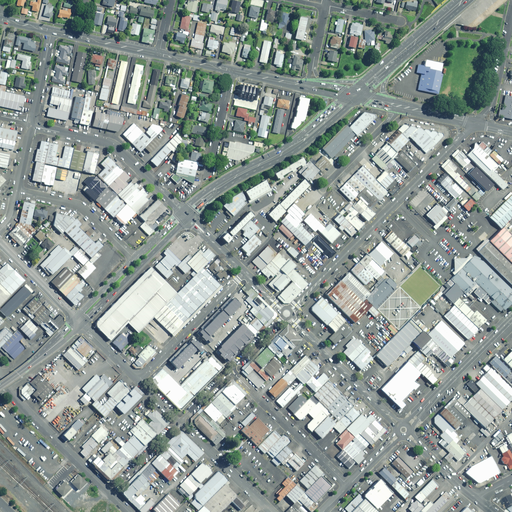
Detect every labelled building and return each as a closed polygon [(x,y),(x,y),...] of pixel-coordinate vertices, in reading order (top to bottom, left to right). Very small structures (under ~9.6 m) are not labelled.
[(41,0),(37,0),(37,1),(31,0),(30,5),(33,6),(32,10),(39,12),(41,0)] [(227,0),(217,0),(215,10),(219,11),(220,9),(225,10),(227,0)] [(241,3),(232,0),(229,11),(238,14),(240,7),(241,3)] [(193,2),(188,1),(187,5),(185,4),(184,10),(195,13),(198,2),(193,1),(193,2)] [(405,9),(408,9),(407,10),(411,11),(411,10),(415,11),(416,4),(407,2),(405,9)] [(48,5),(42,3),(40,10),(45,11),(43,16),(51,18),(53,12),(52,11),(53,6),(52,6),(52,4),(49,3),(48,5)] [(212,5),(203,3),(201,11),(209,13),(210,9),(211,10),(212,5)] [(260,8),(251,6),(248,16),(257,18),(260,8)] [(150,8),(146,7),(145,8),(140,7),(139,9),(129,7),(128,13),(154,18),(156,11),(150,9),(150,8)] [(71,10),(68,9),(62,8),(61,10),(60,10),(58,17),(62,18),(62,17),(69,18),(71,10)] [(118,16),(121,17),(118,30),(125,32),(128,18),(125,18),(126,12),(118,10),(117,14),(119,14),(118,16)] [(276,12),(268,10),(265,21),(274,23),(276,12)] [(104,14),(95,12),(92,24),(102,26),(104,14)] [(288,17),(287,17),(288,14),(280,12),(278,24),(277,28),(281,29),(282,27),(284,27),(284,25),(285,25),(286,20),(288,20),(288,17)] [(193,18),(193,15),(190,14),(189,15),(183,14),(179,28),(184,30),(184,31),(190,33),(191,30),(188,29),(191,17),(193,18)] [(115,17),(109,15),(107,20),(105,19),(104,24),(109,25),(108,26),(112,27),(112,26),(115,26),(117,20),(115,19),(115,17)] [(304,27),(305,27),(307,19),(299,17),(295,39),(303,40),(304,35),(303,35),(304,27)] [(344,20),(338,19),(337,22),(335,22),(335,25),(336,25),(335,32),(342,33),(343,23),(344,20)] [(207,24),(198,22),(194,39),(192,39),(190,47),(203,50),(204,43),(202,43),(207,24)] [(140,25),(132,23),(130,34),(138,36),(140,25)] [(362,25),(352,23),(349,33),(360,36),(362,25)] [(225,28),(212,25),(210,32),(216,33),(215,34),(219,35),(219,34),(223,35),(225,28)] [(155,30),(143,28),(141,42),(152,44),(155,30)] [(365,43),(371,43),(371,41),(375,41),(374,31),(370,31),(370,30),(364,31),(365,40),(360,39),(358,48),(364,49),(365,43)] [(385,43),(389,44),(389,43),(391,43),(391,40),(390,40),(392,33),(385,31),(384,35),(383,35),(383,33),(380,33),(378,39),(386,41),(385,43)] [(182,33),(177,32),(176,35),(175,40),(180,42),(185,43),(185,41),(184,41),(186,35),(188,35),(189,33),(183,32),(182,33)] [(31,39),(17,36),(15,45),(20,46),(20,42),(24,43),(23,49),(35,52),(36,45),(35,45),(36,42),(30,41),(31,39)] [(333,36),(332,39),(330,39),(329,43),(331,44),(330,47),(339,49),(341,38),(333,36)] [(357,37),(351,36),(349,47),(355,48),(357,37)] [(214,38),(209,37),(207,47),(209,48),(208,49),(213,50),(214,49),(216,49),(218,41),(213,40),(214,38)] [(12,41),(5,39),(3,51),(10,52),(12,41)] [(271,42),(264,41),(259,62),(267,63),(271,42)] [(235,43),(229,42),(229,44),(224,42),(222,52),(227,53),(227,54),(232,55),(232,52),(233,52),(235,43)] [(250,47),(244,45),(241,57),(249,58),(251,50),(250,50),(250,47)] [(65,62),(68,49),(64,48),(63,51),(59,50),(57,61),(59,62),(59,64),(60,64),(59,69),(64,70),(65,63),(65,62)] [(329,50),(328,53),(327,53),(326,57),(327,57),(327,60),(335,62),(338,62),(338,59),(336,59),(337,51),(329,50)] [(83,83),(88,53),(78,51),(72,81),(83,83)] [(280,52),(276,51),(273,64),(276,65),(276,66),(281,67),(283,59),(285,53),(280,53),(280,52)] [(31,57),(18,54),(17,59),(23,61),(21,68),(28,69),(31,70),(32,66),(30,66),(31,62),(29,62),(31,57)] [(103,57),(91,54),(89,62),(95,64),(95,66),(101,67),(103,57)] [(293,59),(292,64),(290,64),(289,68),(291,68),(291,69),(295,70),(295,69),(301,70),(302,64),(304,64),(305,61),(302,60),(303,56),(298,55),(295,55),(295,56),(292,55),(292,58),(293,59)] [(116,60),(109,58),(107,66),(106,68),(114,70),(116,60)] [(421,73),(418,90),(439,94),(443,73),(441,73),(442,70),(441,70),(443,63),(426,59),(425,65),(418,64),(416,72),(421,73)] [(122,94),(120,94),(122,88),(123,88),(124,86),(122,86),(125,73),(127,74),(127,72),(126,71),(128,63),(121,61),(112,103),(118,104),(120,96),(121,97),(122,94)] [(140,83),(142,74),(143,74),(143,71),(142,71),(144,66),(136,64),(127,103),(135,104),(136,99),(137,100),(138,96),(137,96),(139,87),(140,87),(141,83),(140,83)] [(160,70),(153,69),(152,74),(153,74),(147,101),(144,100),(143,107),(152,109),(160,70)] [(95,85),(95,78),(96,78),(96,70),(94,70),(88,70),(88,85),(95,85)] [(61,72),(56,71),(54,80),(65,83),(67,76),(60,75),(61,72)] [(178,77),(167,74),(165,85),(170,86),(170,84),(176,85),(178,77)] [(25,77),(19,76),(19,78),(16,77),(14,87),(25,89),(26,85),(23,84),(24,80),(25,77)] [(109,86),(110,86),(112,79),(104,78),(102,88),(99,99),(107,101),(109,90),(109,86)] [(190,79),(185,78),(185,79),(182,79),(180,87),(187,89),(190,79)] [(213,82),(204,80),(201,91),(211,94),(213,82)] [(249,87),(243,86),(240,99),(246,100),(249,87)] [(59,88),(53,87),(51,95),(68,99),(70,91),(59,89),(59,88)] [(262,89),(252,87),(250,97),(259,99),(262,89)] [(19,96),(0,91),(0,107),(16,110),(19,96)] [(176,116),(183,118),(187,107),(186,107),(189,97),(181,94),(178,105),(179,105),(176,116)] [(68,99),(51,95),(49,104),(58,106),(57,110),(69,112),(71,100),(68,99)] [(86,98),(76,96),(72,119),(82,120),(86,98)] [(266,108),(270,109),(272,98),(264,96),(263,104),(262,104),(261,109),(265,110),(266,108)] [(496,116),(511,119),(511,97),(504,96),(500,108),(498,108),(496,116)] [(308,99),(300,97),(299,97),(298,99),(299,99),(298,106),(297,106),(296,110),(297,111),(295,117),(294,117),(293,122),(292,122),(290,128),(295,129),(299,125),(300,121),(302,122),(304,120),(308,99)] [(92,100),(86,98),(81,125),(91,127),(94,112),(90,111),(92,100)] [(105,101),(98,99),(96,106),(98,106),(97,108),(103,109),(105,101)] [(289,101),(278,99),(276,107),(288,110),(289,105),(288,105),(289,101)] [(171,101),(167,100),(166,102),(160,101),(159,108),(169,110),(171,101)] [(120,106),(105,102),(104,107),(119,111),(120,106)] [(212,104),(203,102),(201,110),(210,112),(212,104)] [(142,111),(121,106),(120,110),(137,114),(148,117),(149,112),(142,111)] [(67,121),(69,112),(57,110),(48,108),(46,116),(67,121)] [(247,110),(238,108),(236,116),(245,118),(244,120),(249,122),(249,124),(252,125),(252,122),(255,123),(256,118),(248,116),(249,114),(246,114),(247,110)] [(285,110),(277,109),(272,132),(280,134),(285,110)] [(210,114),(202,112),(201,117),(199,116),(198,120),(208,122),(210,114)] [(126,118),(97,113),(94,127),(123,133),(126,118)] [(361,114),(346,129),(353,135),(354,137),(372,119),(372,118),(369,115),(361,114)] [(259,128),(266,129),(267,125),(271,126),(271,124),(268,123),(269,117),(262,115),(259,128)] [(247,122),(236,120),(233,130),(243,133),(244,128),(246,128),(247,122)] [(159,123),(148,134),(154,140),(165,129),(159,123)] [(436,131),(434,133),(431,130),(429,132),(424,129),(421,132),(417,127),(414,130),(409,126),(407,128),(402,124),(396,130),(405,139),(407,137),(424,154),(442,136),(436,131)] [(143,153),(154,142),(136,125),(125,136),(143,153)] [(207,128),(192,125),(191,133),(205,136),(207,128)] [(15,131),(0,127),(0,148),(11,151),(15,131)] [(328,160),(353,135),(346,129),(344,127),(319,151),(328,160)] [(266,129),(259,128),(257,136),(266,138),(268,132),(266,131),(266,129)] [(405,139),(396,130),(384,143),(385,144),(394,153),(401,145),(406,140),(405,139)] [(186,142),(178,134),(153,161),(159,167),(174,152),(176,153),(186,142)] [(205,142),(203,142),(204,139),(194,137),(193,140),(196,140),(195,145),(203,147),(203,146),(205,146),(205,142)] [(157,138),(154,142),(147,149),(152,154),(163,144),(157,138)] [(43,164),(47,143),(39,142),(37,150),(36,150),(33,162),(34,162),(43,164)] [(254,146),(235,142),(235,143),(230,142),(226,158),(238,161),(253,152),(254,146)] [(508,185),(494,171),(499,165),(488,155),(492,150),(488,146),(483,142),(479,145),(476,142),(475,143),(474,148),(467,155),(503,190),(508,185)] [(47,143),(43,164),(55,167),(57,158),(54,157),(56,145),(47,143)] [(394,153),(385,144),(373,156),(384,166),(390,160),(396,154),(394,153)] [(57,158),(55,167),(67,169),(71,151),(72,148),(63,147),(61,159),(57,158)] [(463,158),(455,150),(449,156),(461,168),(465,164),(461,160),(463,158)] [(495,150),(490,155),(499,164),(504,159),(495,150)] [(67,169),(80,172),(84,154),(71,151),(67,169)] [(84,154),(80,172),(91,174),(96,154),(84,152),(84,154)] [(199,160),(201,154),(192,152),(190,160),(198,161),(198,160),(199,160)] [(396,154),(390,160),(393,164),(405,175),(413,166),(398,152),(396,154)] [(179,159),(173,153),(169,157),(175,163),(179,159)] [(321,156),(311,166),(317,172),(319,173),(328,163),(321,156)] [(384,166),(373,156),(369,160),(380,170),(384,166)] [(107,187),(122,172),(107,157),(99,165),(103,169),(97,176),(107,187)] [(201,162),(182,159),(179,175),(174,179),(179,184),(184,179),(196,185),(201,162)] [(393,164),(390,160),(384,166),(388,170),(393,164)] [(306,183),(317,172),(311,166),(307,161),(295,173),(306,183)] [(450,161),(443,169),(467,192),(471,188),(459,177),(460,176),(457,173),(456,174),(454,172),(457,168),(450,161)] [(43,165),(43,164),(34,162),(30,181),(39,183),(43,165)] [(41,184),(50,186),(52,178),(54,168),(43,165),(39,183),(42,183),(41,184)] [(355,196),(363,188),(375,200),(376,201),(386,192),(374,180),(360,167),(337,191),(349,202),(355,196)] [(469,174),(487,191),(494,184),(476,167),(469,174)] [(66,170),(54,168),(52,178),(64,181),(66,170)] [(126,186),(123,183),(128,178),(122,172),(107,187),(116,196),(126,186)] [(395,184),(382,172),(374,180),(386,192),(390,196),(397,188),(394,186),(395,184)] [(96,197),(106,188),(94,176),(88,176),(81,183),(96,197)] [(445,176),(437,184),(453,199),(461,191),(445,176)] [(79,180),(72,178),(71,181),(69,190),(76,191),(77,186),(78,186),(79,180)] [(263,181),(243,192),(248,201),(268,191),(263,181)] [(137,187),(134,184),(131,186),(129,184),(126,186),(116,196),(122,202),(134,189),(137,187)] [(495,188),(494,186),(487,194),(488,195),(495,188)] [(93,201),(102,210),(115,197),(106,188),(96,197),(93,201)] [(375,200),(363,188),(355,196),(358,199),(367,208),(375,200)] [(146,201),(143,198),(145,195),(140,190),(137,192),(134,189),(122,202),(125,205),(134,213),(146,201)] [(476,192),(472,197),(476,201),(481,196),(476,192)] [(511,193),(490,217),(501,228),(511,216),(511,193)] [(220,206),(230,217),(245,203),(239,194),(227,200),(220,206)] [(112,218),(124,206),(115,197),(102,210),(111,219),(112,218)] [(455,202),(452,198),(443,207),(446,211),(455,202)] [(471,198),(469,199),(463,200),(460,203),(469,211),(476,203),(471,198)] [(358,199),(350,207),(356,213),(365,222),(373,214),(367,208),(358,199)] [(156,200),(138,218),(141,222),(159,204),(156,200)] [(32,205),(21,202),(17,224),(28,226),(32,205)] [(338,215),(355,231),(361,225),(353,217),(356,213),(350,207),(347,204),(337,214),(338,215)] [(121,226),(134,213),(125,205),(124,206),(112,218),(121,226)] [(291,205),(284,212),(286,214),(296,224),(299,222),(297,220),(302,215),(291,205)] [(434,205),(423,216),(433,225),(431,227),(434,230),(445,218),(442,216),(444,215),(434,205)] [(33,216),(46,220),(48,211),(36,208),(33,216)] [(226,232),(221,237),(226,242),(253,215),(249,211),(227,233),(226,232)] [(63,231),(73,222),(69,218),(54,213),(51,227),(59,235),(63,231)] [(287,239),(291,235),(306,250),(310,245),(307,242),(310,238),(296,224),(286,214),(278,222),(281,225),(277,229),(287,239)] [(323,235),(325,232),(328,235),(333,230),(331,227),(328,224),(323,229),(319,226),(308,215),(301,221),(312,232),(315,230),(319,233),(320,232),(323,235)] [(340,232),(342,230),(349,237),(355,231),(338,215),(332,220),(338,226),(336,228),(340,232)] [(241,228),(244,231),(242,233),(245,236),(246,235),(249,238),(259,228),(251,219),(241,228)] [(73,222),(63,231),(89,258),(100,247),(95,242),(92,245),(76,228),(79,225),(74,220),(73,222)] [(151,231),(142,222),(138,227),(146,236),(151,231)] [(33,231),(28,226),(17,224),(6,235),(18,246),(33,231)] [(511,237),(502,228),(489,241),(511,263),(511,237)] [(43,236),(38,231),(33,236),(38,242),(43,236)] [(391,233),(384,240),(401,257),(408,250),(402,244),(391,233)] [(261,242),(253,234),(240,246),(246,252),(245,254),(246,256),(249,253),(261,242)] [(413,234),(402,244),(408,250),(411,252),(421,242),(413,234)] [(322,256),(323,254),(328,259),(333,253),(315,235),(310,241),(321,252),(320,254),(322,256)] [(52,245),(45,239),(38,246),(37,247),(41,251),(42,249),(45,252),(52,245)] [(511,263),(489,241),(478,251),(511,285),(511,263)] [(378,243),(366,255),(377,267),(390,254),(378,243)] [(111,248),(107,244),(103,247),(107,252),(111,248)] [(61,249),(60,250),(56,246),(48,254),(49,255),(38,266),(49,277),(69,256),(61,249)] [(265,247),(250,262),(259,271),(274,256),(265,247)] [(290,248),(286,252),(293,258),(297,254),(290,248)] [(171,273),(168,269),(172,265),(174,267),(178,262),(165,249),(161,254),(164,257),(153,267),(165,279),(171,273)] [(194,274),(200,268),(212,256),(205,250),(200,255),(196,252),(189,259),(184,264),(189,268),(194,274)] [(75,252),(71,256),(80,266),(85,261),(75,252)] [(98,256),(95,253),(87,261),(90,264),(98,256)] [(266,278),(268,276),(270,277),(272,275),(277,270),(285,262),(283,261),(276,254),(259,271),(266,278)] [(365,254),(356,263),(371,278),(376,282),(384,273),(377,267),(366,255),(365,254)] [(189,259),(186,255),(175,266),(183,274),(189,268),(184,264),(189,259)] [(487,305),(491,300),(493,301),(490,304),(498,312),(511,298),(511,294),(480,262),(471,258),(448,280),(456,288),(464,295),(475,284),(478,287),(472,293),(479,300),(480,299),(487,305)] [(285,262),(277,270),(284,276),(291,269),(293,266),(287,260),(285,262)] [(87,261),(75,273),(83,280),(94,269),(87,261)] [(221,279),(225,275),(220,270),(223,266),(218,261),(214,264),(213,262),(205,270),(216,281),(219,278),(221,279)] [(356,263),(350,270),(365,285),(371,278),(356,263)] [(0,282),(12,271),(5,264),(0,268),(0,282)] [(105,266),(100,272),(103,275),(109,269),(105,266)] [(57,290),(71,276),(64,268),(49,282),(57,290)] [(218,287),(200,268),(194,274),(174,294),(151,317),(169,335),(190,315),(218,287)] [(174,294),(149,269),(91,324),(105,339),(124,321),(135,332),(151,317),(174,294)] [(295,288),(299,292),(304,287),(306,285),(291,269),(284,276),(288,281),(290,283),(295,288)] [(284,276),(277,270),(272,275),(273,277),(266,284),(275,293),(288,281),(284,276)] [(12,271),(0,282),(0,287),(9,296),(23,281),(12,271)] [(337,282),(359,303),(363,299),(368,294),(366,292),(346,273),(337,282)] [(368,294),(363,299),(375,311),(398,287),(384,273),(376,282),(366,292),(368,294)] [(57,290),(64,297),(78,282),(71,276),(57,290)] [(448,280),(438,291),(476,329),(485,320),(475,311),(473,313),(452,292),(456,288),(448,280)] [(80,291),(79,289),(82,286),(78,282),(64,297),(73,306),(81,297),(78,293),(80,291)] [(363,299),(359,303),(337,282),(323,296),(352,324),(365,311),(373,319),(378,315),(375,311),(363,299)] [(280,303),(287,303),(299,292),(295,288),(290,283),(275,298),(280,303)] [(259,299),(244,284),(239,288),(247,296),(244,300),(251,307),(247,311),(253,317),(261,326),(274,314),(259,299)] [(31,291),(24,285),(0,308),(0,311),(6,317),(31,291)] [(0,304),(8,296),(0,287),(0,304)] [(25,314),(27,312),(29,315),(30,313),(40,304),(33,297),(21,309),(25,314)] [(194,335),(169,360),(178,369),(157,391),(178,412),(251,336),(242,327),(233,318),(242,309),(230,298),(204,325),(207,327),(197,338),(194,335)] [(343,321),(320,298),(308,310),(332,333),(343,321)] [(57,315),(53,320),(47,315),(49,313),(40,304),(30,313),(34,317),(30,320),(36,326),(38,325),(45,331),(43,333),(47,337),(61,323),(61,319),(57,315)] [(453,306),(442,316),(466,340),(476,330),(453,306)] [(253,317),(242,327),(251,336),(261,326),(253,317)] [(378,352),(375,355),(387,367),(412,341),(422,331),(411,319),(378,352)] [(32,333),(36,329),(26,320),(17,329),(29,340),(34,335),(32,333)] [(441,320),(427,335),(438,346),(451,358),(465,343),(441,320)] [(342,338),(349,331),(341,323),(326,339),(332,345),(341,337),(342,338)] [(278,358),(281,355),(283,356),(299,340),(285,326),(240,371),(256,388),(279,365),(270,356),(273,353),(278,358)] [(0,331),(0,346),(10,336),(3,329),(0,331)] [(0,350),(4,354),(17,342),(22,337),(16,330),(10,336),(0,346),(0,350)] [(417,352),(425,359),(427,356),(427,357),(432,352),(438,346),(427,335),(423,330),(422,331),(412,341),(420,349),(417,352)] [(121,333),(110,343),(113,346),(118,351),(128,341),(126,338),(128,336),(126,333),(123,336),(121,333)] [(86,361),(82,357),(90,349),(79,336),(67,347),(82,364),(86,361)] [(370,359),(366,355),(368,353),(354,339),(353,341),(350,338),(343,346),(345,348),(341,352),(359,370),(370,359)] [(23,348),(17,342),(4,354),(11,361),(23,348)] [(130,347),(127,350),(133,356),(140,349),(136,345),(132,349),(130,347)] [(146,345),(136,356),(137,357),(132,362),(136,367),(153,352),(146,345)] [(451,358),(438,346),(432,352),(448,366),(454,360),(451,358)] [(67,347),(59,354),(76,372),(83,365),(82,364),(67,347)] [(511,352),(511,351),(503,360),(511,368),(511,352)] [(417,352),(408,361),(416,368),(421,362),(425,359),(417,352)] [(293,366),(287,371),(294,378),(309,363),(303,356),(293,366)] [(511,388),(511,378),(507,374),(508,372),(493,357),(487,363),(499,375),(511,388)] [(408,361),(380,389),(400,409),(405,405),(401,401),(412,389),(413,390),(418,385),(413,380),(420,373),(416,368),(408,361)] [(425,377),(432,384),(437,379),(433,375),(430,371),(431,370),(425,364),(424,365),(421,362),(416,368),(420,373),(425,377)] [(309,363),(294,378),(302,386),(304,384),(311,377),(317,371),(311,365),(309,363)] [(499,411),(511,397),(511,393),(484,365),(480,369),(484,373),(472,384),(499,411)] [(287,371),(266,392),(273,398),(294,378),(287,371)] [(95,400),(113,381),(104,373),(100,377),(96,372),(81,388),(86,392),(80,398),(85,404),(91,397),(95,400)] [(304,384),(313,393),(326,381),(327,379),(321,373),(314,380),(311,377),(304,384)] [(37,374),(26,384),(33,392),(44,381),(37,374)] [(65,383),(60,378),(52,387),(57,392),(65,383)] [(52,389),(44,381),(33,392),(30,394),(38,402),(52,389)] [(118,381),(105,393),(110,398),(116,404),(128,392),(118,381)] [(352,407),(326,381),(311,396),(317,402),(329,414),(330,415),(335,420),(337,422),(351,408),(352,407)] [(491,419),(499,411),(472,384),(469,381),(464,385),(474,394),(470,398),(491,419)] [(230,382),(219,393),(233,406),(243,395),(230,382)] [(33,392),(26,384),(18,391),(18,393),(24,400),(30,394),(33,392)] [(300,384),(291,392),(288,388),(275,401),(281,407),(291,396),(302,386),(300,384)] [(139,398),(131,389),(128,392),(116,404),(113,406),(121,415),(139,398)] [(219,393),(209,404),(223,418),(234,407),(233,406),(219,393)] [(300,395),(286,409),(292,415),(306,401),(300,395)] [(470,398),(465,403),(459,397),(456,401),(468,414),(482,427),(491,419),(470,398)] [(113,406),(116,404),(110,398),(100,407),(106,413),(113,406)] [(317,402),(314,405),(308,399),(306,401),(292,415),(298,420),(299,420),(306,413),(311,419),(305,425),(305,427),(310,432),(311,431),(326,417),(329,414),(317,402)] [(458,424),(468,414),(456,401),(454,399),(443,410),(458,424)] [(101,417),(106,413),(100,407),(94,400),(89,404),(101,417)] [(222,420),(223,418),(209,404),(201,411),(213,423),(219,417),(222,420)] [(358,416),(351,408),(337,422),(334,425),(332,426),(340,434),(358,416)] [(451,431),(458,424),(443,410),(443,409),(436,416),(451,431)] [(145,416),(150,421),(146,425),(154,433),(165,423),(152,411),(150,414),(149,412),(145,416)] [(201,411),(198,415),(221,438),(224,434),(213,423),(201,411)] [(240,423),(244,427),(244,426),(253,417),(249,413),(240,423)] [(221,438),(198,415),(192,421),(192,424),(214,445),(221,438)] [(359,416),(345,430),(346,430),(353,438),(357,434),(358,435),(373,420),(370,417),(368,416),(364,420),(360,416),(359,416)] [(437,442),(443,448),(451,440),(456,435),(451,431),(436,416),(430,421),(441,432),(437,436),(440,439),(437,442)] [(59,436),(65,442),(84,423),(79,417),(59,436)] [(326,417),(311,431),(319,439),(332,426),(334,425),(332,423),(327,418),(326,417)] [(261,442),(260,440),(268,431),(255,419),(246,428),(244,426),(244,427),(240,431),(239,432),(255,448),(261,442)] [(373,420),(358,435),(368,446),(384,431),(373,420)] [(149,439),(154,433),(146,425),(141,421),(136,426),(149,439)] [(240,431),(244,427),(240,423),(238,422),(235,425),(240,431)] [(142,446),(149,439),(136,426),(129,433),(132,436),(142,446)] [(339,439),(334,444),(340,450),(341,449),(350,441),(353,438),(346,430),(338,438),(339,439)] [(279,437),(272,431),(256,448),(262,454),(266,451),(279,437)] [(502,435),(499,432),(490,441),(493,444),(502,435)] [(190,444),(179,433),(156,456),(119,494),(127,502),(137,511),(143,511),(151,505),(147,500),(143,504),(135,497),(148,483),(153,488),(154,486),(150,482),(158,474),(166,482),(174,474),(173,472),(182,463),(179,460),(185,454),(193,462),(201,454),(190,444)] [(279,437),(266,451),(272,457),(282,446),(288,440),(282,434),(279,437)] [(357,434),(350,441),(360,452),(367,445),(357,434)] [(136,452),(142,446),(132,436),(126,442),(136,452)] [(82,449),(87,454),(96,444),(89,437),(79,447),(82,449)] [(136,452),(126,442),(123,444),(117,438),(114,441),(118,445),(131,457),(136,452)] [(464,453),(451,440),(443,448),(448,453),(451,457),(456,461),(464,453)] [(363,454),(350,441),(341,449),(353,462),(356,465),(362,459),(360,456),(363,454)] [(102,454),(105,451),(108,453),(100,461),(95,457),(95,458),(88,464),(107,482),(128,460),(117,450),(113,454),(107,448),(110,446),(106,442),(98,451),(102,454)] [(128,460),(131,457),(118,445),(115,448),(117,450),(128,460)] [(282,446),(272,457),(281,465),(285,462),(291,455),(282,446)] [(83,457),(87,454),(82,449),(78,453),(83,457)] [(340,450),(334,456),(346,468),(353,462),(341,449),(340,450)] [(511,466),(511,458),(508,450),(499,455),(507,470),(511,466)] [(451,457),(448,453),(443,458),(447,461),(451,457)] [(86,462),(88,464),(95,458),(92,455),(86,462)] [(291,455),(285,462),(295,471),(302,464),(291,455)] [(397,457),(389,464),(404,479),(411,472),(397,457)] [(496,474),(487,458),(467,469),(464,473),(474,484),(477,484),(496,474)] [(206,464),(203,462),(192,473),(201,482),(207,477),(208,478),(214,471),(212,469),(207,463),(206,464)] [(297,481),(305,489),(318,477),(321,473),(314,465),(297,481)] [(383,468),(376,474),(402,500),(406,496),(392,482),(394,480),(383,468)] [(195,494),(196,498),(192,503),(200,510),(205,505),(226,483),(229,480),(220,470),(204,485),(202,483),(199,487),(201,489),(195,494)] [(201,482),(192,473),(180,485),(187,491),(186,492),(181,487),(178,490),(183,495),(185,493),(190,500),(194,496),(194,495),(192,494),(199,487),(202,483),(201,482)] [(86,482),(78,475),(70,483),(77,490),(86,482)] [(301,494),(311,505),(328,487),(318,477),(305,489),(301,494)] [(274,499),(276,502),(283,496),(293,486),(285,478),(279,484),(282,487),(280,489),(279,488),(274,493),(277,496),(274,499)] [(416,500),(420,503),(437,485),(432,479),(414,497),(416,500)] [(71,487),(63,480),(54,490),(61,497),(71,487)] [(377,481),(361,497),(374,510),(390,494),(377,481)] [(220,511),(238,495),(226,483),(205,505),(211,511),(220,511)] [(293,486),(283,496),(291,505),(295,500),(301,495),(301,494),(293,486)] [(418,511),(436,511),(451,497),(446,491),(433,505),(430,501),(424,507),(418,511)] [(511,493),(501,499),(506,509),(511,505),(511,493)] [(167,494),(150,510),(151,511),(173,511),(179,506),(167,494)] [(301,495),(295,500),(300,505),(307,511),(309,511),(314,507),(311,505),(301,495)] [(372,511),(357,496),(343,511),(344,511),(372,511)] [(300,511),(297,509),(300,505),(295,500),(291,505),(283,511),(300,511)] [(420,503),(416,500),(414,503),(413,502),(410,505),(411,506),(408,509),(410,511),(418,511),(424,507),(420,503)]
